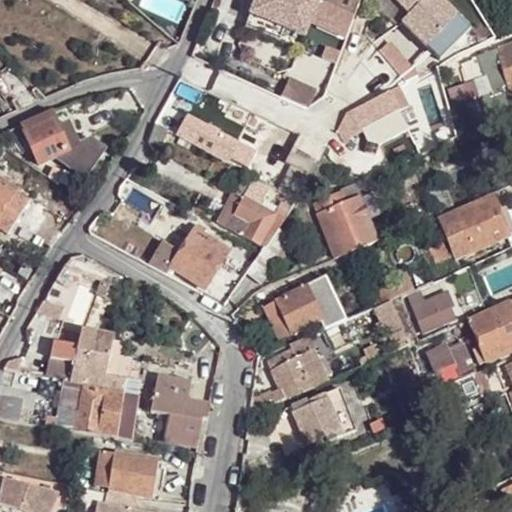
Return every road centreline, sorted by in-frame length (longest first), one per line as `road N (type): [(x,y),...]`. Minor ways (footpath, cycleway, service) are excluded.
road 1 (residential): [(73,238),(213,313),(236,355),(213,511)]
road 2 (residential): [(73,238),(165,79)]
road 3 (residential): [(0,130),(98,86),(165,79)]
road 4 (residential): [(0,359),(53,259),(73,238)]
